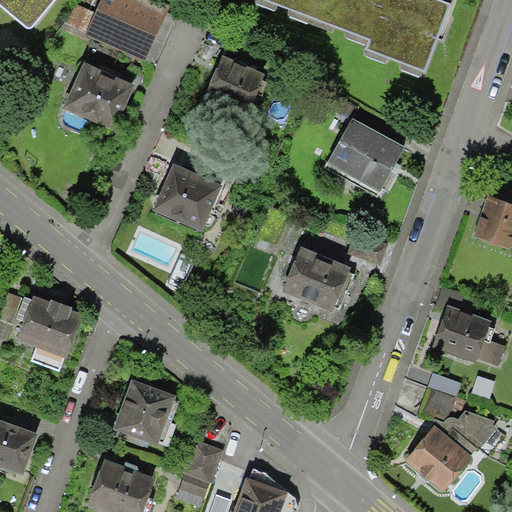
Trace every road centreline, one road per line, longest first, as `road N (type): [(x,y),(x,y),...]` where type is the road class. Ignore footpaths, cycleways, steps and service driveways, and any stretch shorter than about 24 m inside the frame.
road 1 (residential): [(509,0),(340,480)]
road 2 (residential): [(340,480),(116,295)]
road 3 (unknown): [(81,267),(163,40)]
road 4 (residential): [(39,511),(116,295)]
road 5 (residential): [(116,295),(0,199)]
